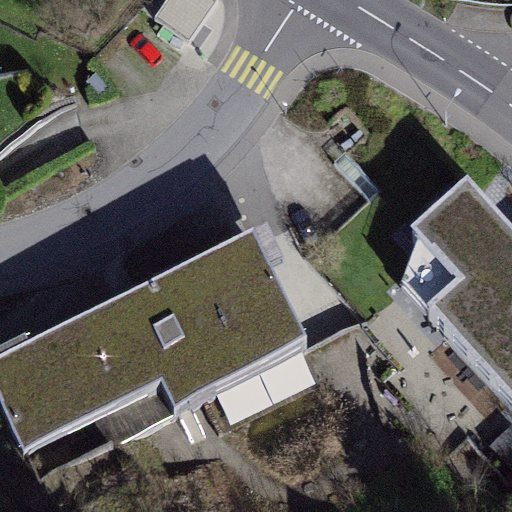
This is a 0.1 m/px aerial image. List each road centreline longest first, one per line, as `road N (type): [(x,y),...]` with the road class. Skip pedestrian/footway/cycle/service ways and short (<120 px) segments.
road 1 (residential): [(0,252),(47,242),(138,199),(203,143),(306,0)]
road 2 (secondary): [(347,0),(501,96)]
